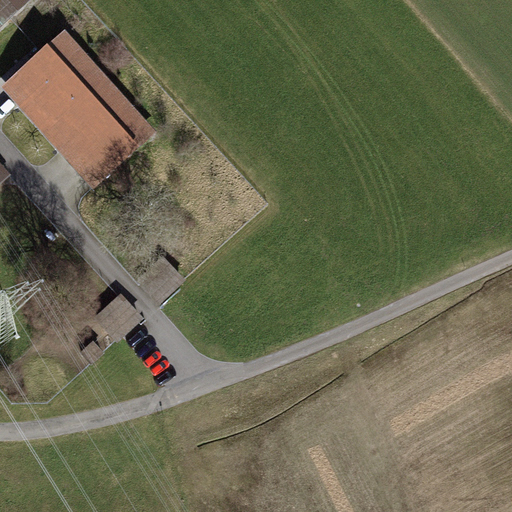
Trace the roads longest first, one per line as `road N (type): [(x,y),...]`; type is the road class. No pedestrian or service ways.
road 1 (unclassified): [(0,432),(51,429),(213,384),(511,256)]
road 2 (track): [(0,153),(213,384)]
